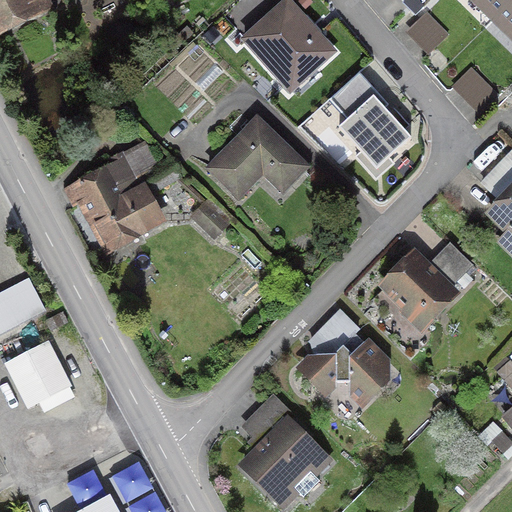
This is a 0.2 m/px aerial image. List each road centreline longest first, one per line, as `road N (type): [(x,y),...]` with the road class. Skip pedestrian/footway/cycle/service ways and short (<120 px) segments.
road 1 (residential): [(165,458),(388,234),(450,158),(440,109),(344,0)]
road 2 (secondary): [(165,458),(0,140)]
